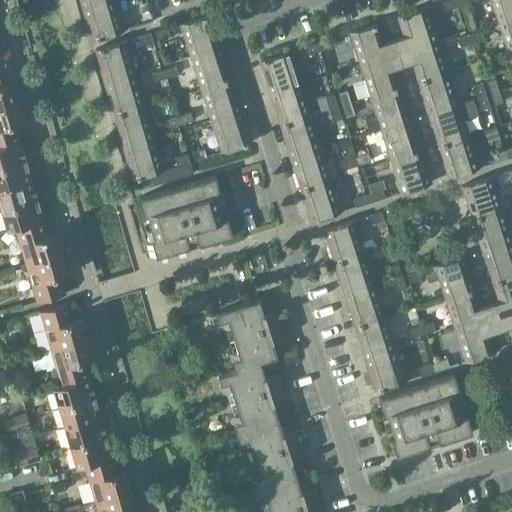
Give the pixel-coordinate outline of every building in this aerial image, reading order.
[(122,31),(113,0),(107,0),(83,7),(93,40),(122,31)] [(454,0),(449,0),(442,2),(444,11),(457,7),(454,0)] [(511,0),(491,0),(498,20),(511,15),(511,0)] [(399,52),(406,49),(408,49),(437,40),(427,7),(398,17),(404,36),(394,38),(399,52)] [(180,24),(191,56),(220,47),(209,14),(180,24)] [(508,52),(511,50),(511,15),(498,20),(508,52)] [(360,64),(389,55),(399,52),(394,38),(385,41),(379,22),(350,32),(360,64)] [(167,28),(155,32),(157,40),(169,37),(167,28)] [(468,35),(471,43),(483,39),(480,31),(468,35)] [(150,33),(138,37),(140,45),(153,41),(150,33)] [(471,43),(468,35),(456,39),(459,47),(471,43)] [(334,36),(322,40),(325,48),(337,44),(334,36)] [(408,49),(406,49),(399,52),(403,65),(412,62),(418,81),(447,72),(437,40),(408,49)] [(96,49),(105,82),(134,73),(125,41),(96,49)] [(317,42),(305,46),(308,54),(319,50),(317,42)] [(201,88),(230,79),(220,47),(191,56),(201,88)] [(299,83),(289,51),(260,60),(270,93),(299,83)] [(360,64),(370,96),(399,87),(393,68),(403,65),(399,52),(389,55),(360,64)] [(164,70),(167,78),(179,74),(176,66),(164,70)] [(167,78),(164,70),(152,73),(154,82),(167,78)] [(0,106),(17,102),(14,91),(18,90),(15,80),(4,84),(0,71),(0,106)] [(447,72),(418,81),(429,113),(458,104),(447,72)] [(134,73),(105,82),(114,114),(144,106),(134,73)] [(211,120),(240,111),(230,79),(201,88),(211,120)] [(489,93),(498,91),(494,79),(485,81),(489,93)] [(280,125),(309,115),(299,83),(270,93),(280,125)] [(476,97),(484,95),(480,83),(472,85),(476,97)] [(369,132),(381,128),(410,119),(399,87),(370,96),(376,114),(365,118),(369,132)] [(343,105),(351,102),(347,90),(339,93),(343,105)] [(498,91),(489,93),(493,105),(501,103),(498,91)] [(329,109),(337,106),(333,94),(325,97),(329,109)] [(484,95),(476,97),(479,110),(488,107),(484,95)] [(0,146),(20,141),(15,124),(27,121),(24,111),(20,112),(17,102),(0,106),(0,146)] [(351,102),(343,105),(346,117),(355,114),(351,102)] [(439,144),(468,135),(458,104),(429,113),(439,144)] [(114,114),(124,146),(153,138),(144,106),(114,114)] [(337,106),(329,109),(332,121),(341,119),(337,106)] [(250,143),(240,111),(211,120),(221,152),(250,143)] [(178,116),(181,124),(193,120),(190,112),(178,116)] [(320,147),(309,115),(280,125),(291,157),(320,147)] [(181,124),(178,116),(166,119),(169,128),(181,124)] [(391,160),(420,151),(410,119),(381,128),(391,160)] [(468,135),(439,144),(449,177),(478,168),(468,135)] [(133,179),(146,175),(154,173),(161,171),(162,170),(153,138),(124,146),(133,179)] [(350,138),(338,142),(344,160),(355,156),(354,152),(350,138)] [(0,167),(26,160),(20,141),(0,146),(0,167)] [(320,147),(291,157),(301,189),(330,179),(320,147)] [(204,148),(192,152),(195,161),(207,157),(204,148)] [(420,151),(391,160),(401,193),(430,183),(420,151)] [(506,159),(503,151),(491,154),(494,163),(506,159)] [(355,156),(358,165),(370,161),(367,152),(355,156)] [(178,166),(182,164),(190,162),(187,154),(175,158),(178,166)] [(358,165),(355,156),(344,160),(346,169),(358,165)] [(0,189),(32,180),(26,160),(0,167),(0,189)] [(182,164),(186,175),(193,173),(190,162),(182,164)] [(182,164),(178,166),(175,167),(178,178),(186,175),(182,164)] [(168,169),(171,180),(178,178),(175,167),(168,169)] [(161,171),(164,182),(171,180),(168,169),(162,170),(161,171)] [(154,173),(157,184),(164,182),(161,171),(154,173)] [(157,184),(154,173),(146,175),(149,186),(157,184)] [(232,235),(228,222),(231,221),(221,188),(219,189),(215,176),(177,187),(177,186),(176,187),(139,198),(143,211),(140,212),(150,245),(152,244),(156,257),(189,247),(189,250),(200,247),(199,244),(232,235)] [(491,176),(462,186),(473,218),(502,209),(491,176)] [(311,221),(340,212),(330,179),(301,189),(311,221)] [(0,208),(1,210),(37,199),(32,180),(0,189),(0,208)] [(382,189),(370,193),(373,201),(385,197),(382,189)] [(353,198),(356,206),(367,203),(365,194),(353,198)] [(43,218),(37,199),(1,210),(6,231),(14,228),(43,218)] [(511,241),(502,209),(473,218),(483,250),(511,241)] [(381,211),(369,215),(372,223),(384,220),(381,211)] [(62,254),(59,243),(62,242),(59,232),(48,235),(43,218),(14,228),(25,264),(62,254)] [(353,221),(324,230),(334,262),(363,253),(353,221)] [(511,276),(511,241),(483,250),(493,282),(511,276)] [(374,285),(363,253),(334,262),(345,294),(374,285)] [(65,264),(62,254),(25,264),(36,302),(65,293),(60,276),(71,273),(68,263),(65,264)] [(445,297),(474,288),(464,256),(435,265),(445,297)] [(393,278),(401,275),(398,263),(389,266),(393,278)] [(419,270),(406,274),(409,283),(421,279),(419,270)] [(401,275),(393,278),(396,290),(405,287),(401,275)] [(511,276),(493,282),(499,301),(489,304),(494,317),(503,314),(511,311),(511,276)] [(384,317),(374,285),(345,294),(355,326),(384,317)] [(455,329),(484,320),(494,317),(489,304),(480,307),(474,288),(445,297),(455,329)] [(217,312),(222,329),(230,326),(238,351),(230,353),(235,369),(260,362),(277,356),(272,341),(284,337),(275,311),(264,314),(259,299),(217,312)] [(50,349),(86,338),(83,328),(87,327),(84,317),(73,320),(68,303),(39,311),(50,349)] [(511,311),(503,314),(494,317),(498,330),(508,327),(511,341),(511,311)] [(355,326),(365,358),(394,349),(384,317),(355,326)] [(494,317),(484,320),(455,329),(465,362),(494,352),(488,333),(498,330),(494,317)] [(420,326),(423,334),(435,330),(432,322),(420,326)] [(423,334),(420,326),(408,329),(411,338),(423,334)] [(50,349),(60,385),(60,386),(89,377),(85,361),(96,357),(93,347),(89,349),(86,338),(50,349)] [(375,391),(404,381),(394,349),(365,358),(375,391)] [(446,358),(435,362),(437,370),(449,367),(446,358)] [(236,432),(278,419),(273,403),(285,400),(276,373),(265,377),(260,362),(235,369),(218,375),(223,391),(231,389),(239,413),(231,416),(236,432)] [(417,368),(420,376),(432,372),(430,364),(417,368)] [(472,432),(471,428),(468,420),(471,419),(460,386),(458,387),(453,374),(416,386),(416,385),(415,386),(378,398),(382,411),(380,412),(390,444),(393,444),(397,456),(429,446),(430,448),(440,445),(440,443),(472,432)] [(58,408),(95,397),(89,377),(60,386),(60,385),(52,387),(58,408)] [(58,408),(64,427),(101,416),(95,397),(58,408)] [(21,440),(32,436),(26,413),(14,417),(21,440)] [(64,427),(70,447),(107,436),(101,416),(64,427)] [(9,443),(21,440),(14,417),(3,420),(9,443)] [(249,446),(253,458),(257,470),(249,473),(254,489),(296,476),(291,461),(303,457),(294,430),(283,434),(278,419),(236,432),(241,448),(249,446)] [(21,440),(28,463),(39,459),(32,436),(21,440)] [(76,467),(83,465),(83,464),(112,455),(107,436),(70,447),(76,467)] [(16,466),(28,463),(21,440),(9,443),(16,466)] [(83,464),(83,465),(94,501),(131,490),(128,480),(131,479),(128,469),(117,472),(112,455),(83,464)] [(49,462),(41,465),(44,475),(52,472),(49,462)] [(296,476),(254,489),(259,506),(267,503),(270,511),(320,511),(313,487),(301,491),(296,476)] [(63,482),(52,485),(53,493),(65,490),(63,482)] [(131,490),(94,501),(96,510),(94,511),(93,511),(92,511),(131,511),(140,509),(137,499),(134,500),(131,490)]
